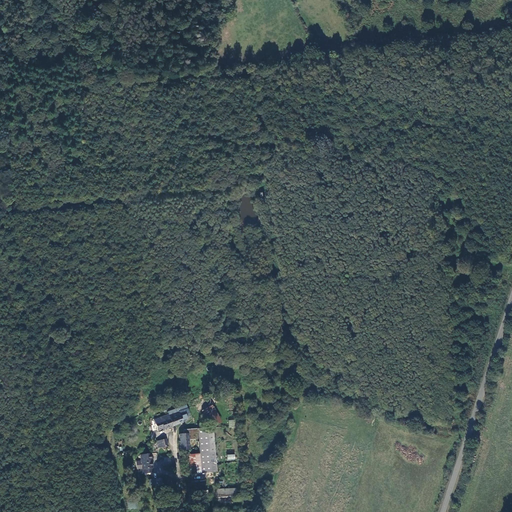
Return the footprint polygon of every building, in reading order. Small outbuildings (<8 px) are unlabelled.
[(201,410),(208,427),(221,421),(214,404),(201,410)] [(161,418),(162,422),(155,424),(157,430),(182,423),(178,412),(161,418)] [(198,429),(200,453),(189,454),(190,473),(217,471),(214,428),(198,429)] [(189,450),(186,429),(183,429),(184,434),(179,435),(181,450),(185,450),(189,450)] [(140,454),(142,473),(152,471),(150,453),(140,454)] [(160,479),(152,481),(153,487),(161,486),(160,479)] [(217,488),(217,497),(236,497),(237,488),(217,488)]
